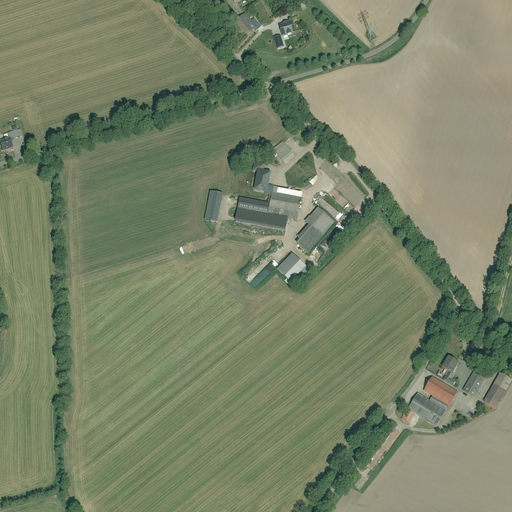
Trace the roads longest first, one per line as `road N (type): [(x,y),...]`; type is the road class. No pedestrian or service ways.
road 1 (unclassified): [(263,83),(364,181),(461,306)]
road 2 (unclassified): [(263,83),(0,158)]
road 3 (unclassified): [(461,306),(316,511)]
road 4 (unclassified): [(426,0),(418,17),(372,55),(263,83)]
road 5 (unclassified): [(173,0),(263,83)]
